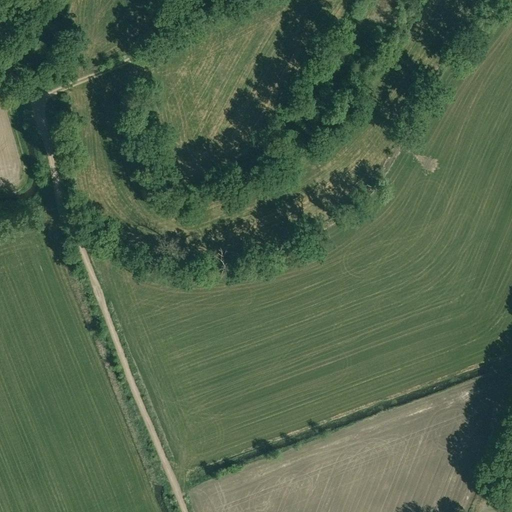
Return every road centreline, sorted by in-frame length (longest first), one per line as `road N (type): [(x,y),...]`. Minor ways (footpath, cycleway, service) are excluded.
road 1 (track): [(185,511),(58,197),(36,100)]
road 2 (track): [(36,100),(250,0)]
